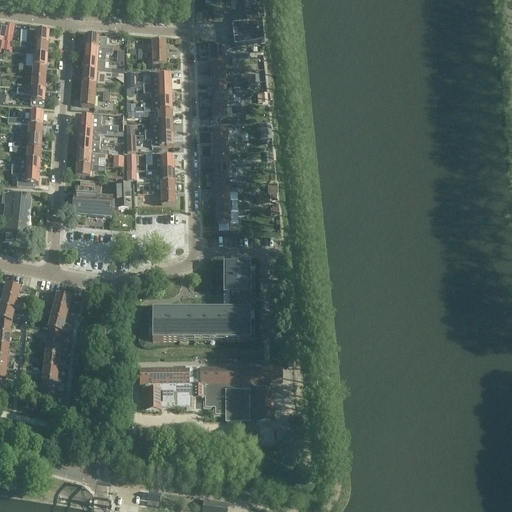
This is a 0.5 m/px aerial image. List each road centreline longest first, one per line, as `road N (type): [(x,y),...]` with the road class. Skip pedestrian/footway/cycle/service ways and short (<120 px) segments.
road 1 (residential): [(108,285),(178,267),(193,253),(187,33),(68,24)]
road 2 (residential): [(68,24),(52,274)]
road 3 (residential): [(90,476),(108,285)]
